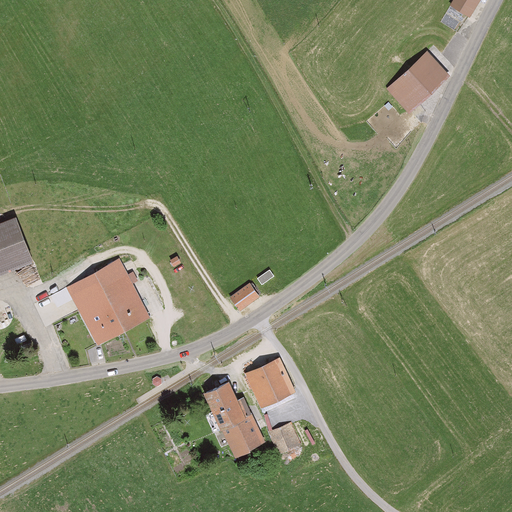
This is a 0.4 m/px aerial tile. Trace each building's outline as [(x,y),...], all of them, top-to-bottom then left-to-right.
[(452,0),(451,4),(471,16),(480,0),(452,0)] [(428,48),(386,85),(408,110),(450,72),(428,48)] [(17,216),(0,221),(0,269),(33,258),(17,216)] [(151,316),(134,280),(139,278),(134,268),(128,271),(122,257),(67,281),(95,342),(151,316)] [(271,267),(258,275),(263,282),(275,273),(271,267)] [(252,280),(230,294),(239,309),(262,295),(252,280)] [(295,391),(281,354),(246,368),(259,404),(295,391)] [(157,376),(153,379),(153,383),(157,386),(161,383),(161,378),(157,376)] [(229,377),(204,388),(233,455),(266,440),(245,393),(237,397),(229,377)] [(283,450),(285,458),(306,452),(296,420),(271,427),(279,452),(283,450)]
